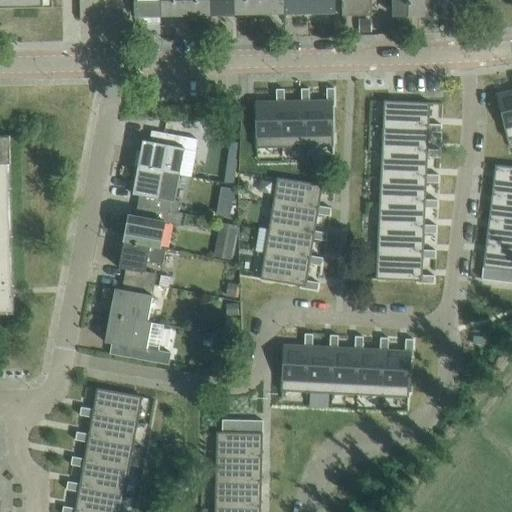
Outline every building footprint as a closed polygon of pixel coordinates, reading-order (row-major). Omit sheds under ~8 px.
[(94,0),(80,0),(81,20),(81,19),(95,19),(94,0)] [(105,0),(94,0),(95,19),(106,19),(105,0)] [(118,0),(105,0),(106,19),(119,19),(118,0)] [(129,0),(118,0),(119,19),(130,18),(129,0)] [(135,0),(136,15),(147,15),(147,23),(161,23),(161,15),(161,0),(135,0)] [(186,14),(185,0),(161,0),(161,15),(186,14)] [(211,14),(210,0),(185,0),(186,14),(211,14)] [(235,13),(234,0),(210,0),(211,14),(235,13)] [(260,13),(259,0),(234,0),(235,13),(260,13)] [(284,12),(284,0),(259,0),(260,13),(284,12)] [(309,12),(308,0),(284,0),(284,12),(309,12)] [(334,11),(334,0),(308,0),(309,12),(334,11)] [(373,15),(372,0),(342,0),(343,16),(373,15)] [(424,14),(423,0),(394,0),(395,15),(424,14)] [(372,19),(360,19),(360,32),(372,32),(372,19)] [(285,101),(282,101),(283,147),(308,147),(307,101),(310,101),(310,88),(302,89),(302,101),(285,101)] [(310,101),(307,101),(308,147),(333,147),(334,146),(333,106),(336,106),(335,88),(328,88),(327,88),(327,100),(310,101)] [(257,102),(256,102),(256,148),(257,148),(283,147),(282,101),(285,101),(285,89),(277,89),(277,101),(257,102)] [(511,90),(497,94),(507,139),(511,137),(511,90)] [(384,100),(383,126),(430,129),(429,132),(442,132),(442,124),(430,124),(431,102),(384,100)] [(383,126),(382,152),(428,154),(428,157),(441,158),(441,149),(429,149),(429,132),(430,129),(383,126)] [(180,173),(185,149),(196,151),(199,139),(159,132),(157,143),(143,140),(138,166),(165,171),(180,173)] [(0,314),(15,314),(10,135),(0,135),(0,314)] [(230,142),(228,160),(240,161),(240,156),(241,142),(230,142)] [(382,152),(381,177),(427,179),(427,182),(440,183),(440,175),(428,174),(428,157),(428,154),(382,152)] [(511,166),(496,164),(493,191),(511,192),(511,166)] [(138,166),(133,193),(147,196),(145,206),(179,212),(181,201),(175,200),(180,173),(165,171),(138,166)] [(277,178),(273,203),(319,211),(319,214),(331,216),(332,208),(320,206),(323,186),(323,185),(278,177),(277,178)] [(381,177),(380,202),(426,204),(426,207),(439,208),(439,200),(426,199),(427,182),(427,179),(381,177)] [(511,192),(493,191),(490,216),(511,218),(511,192)] [(380,202),(379,227),(425,229),(425,233),(437,233),(438,225),(425,224),(426,207),(426,204),(380,202)] [(273,203),(269,228),(315,235),(314,239),(326,241),(328,233),(316,231),(319,214),(319,211),(273,203)] [(219,204),(217,216),(231,218),(233,206),(219,204)] [(161,246),(165,221),(181,224),(183,213),(179,212),(145,206),(143,217),(129,214),(124,240),(166,248),(166,247),(161,246)] [(511,218),(490,216),(487,241),(511,243),(511,218)] [(379,227),(378,252),(424,254),(424,258),(436,258),(437,250),(424,250),(425,233),(425,229),(379,227)] [(269,228),(265,253),(311,260),(310,263),(322,265),(324,258),(324,257),(312,255),(314,239),(315,235),(269,228)] [(147,270),(149,260),(163,263),(166,248),(124,240),(119,268),(133,270),(131,280),(156,284),(158,273),(147,270)] [(219,241),(216,255),(231,258),(233,244),(219,241)] [(511,243),(487,241),(484,267),(492,268),(499,269),(507,270),(511,270),(511,243)] [(378,252),(376,279),(417,281),(417,283),(435,283),(436,275),(423,275),(424,258),(424,254),(378,252)] [(261,278),(261,279),(301,285),(301,288),(318,290),(319,283),(319,282),(308,280),(310,263),(311,260),(265,253),(261,278)] [(484,267),(482,278),(490,279),(492,268),(484,267)] [(492,268),(490,279),(498,280),(499,269),(492,268)] [(499,269),(498,280),(506,281),(507,270),(499,269)] [(149,321),(153,296),(156,284),(131,280),(129,291),(115,288),(110,315),(149,321)] [(230,281),(228,294),(237,296),(240,282),(230,281)] [(239,300),(227,301),(228,314),(240,313),(239,300)] [(149,322),(149,321),(110,315),(105,342),(119,344),(117,355),(169,364),(171,353),(147,348),(152,322),(149,322)] [(284,344),(281,391),(282,391),(307,392),(310,346),(313,346),(314,334),(306,333),(305,345),(285,344),(284,344)] [(310,346),(307,392),(333,393),(335,347),(338,347),(339,335),(331,335),(330,347),(313,346),(310,346)] [(335,347),(333,393),(358,395),(360,348),(363,348),(364,336),(356,336),(355,348),(338,347),(335,347)] [(360,348),(358,395),(383,396),(385,350),(389,350),(389,338),(381,337),(380,349),(363,348),(360,348)] [(385,350),(383,396),(408,397),(409,397),(411,356),(414,357),(414,339),(407,339),(406,339),(406,351),(389,350),(385,350)] [(81,407),(80,415),(92,417),(93,414),(138,422),(143,397),(143,396),(97,388),(97,389),(94,409),(82,407),(81,407)] [(77,432),(76,439),(88,442),(88,439),(134,447),(138,422),(93,414),(92,417),(89,434),(77,431),(77,432)] [(223,420),(223,431),(231,432),(231,419),(223,419),(223,420)] [(231,419),(231,432),(239,432),(239,420),(231,419)] [(239,420),(239,432),(247,432),(247,420),(239,420)] [(247,420),(247,432),(255,432),(255,420),(247,420)] [(255,420),(255,432),(263,432),(264,420),(255,420)] [(217,432),(216,458),(263,459),(263,432),(255,432),(247,432),(239,432),(231,432),(223,431),(217,431),(217,432)] [(73,457),(71,464),(83,466),(84,463),(129,472),(134,447),(88,439),(88,442),(85,458),(73,456),(73,457)] [(216,458),(216,483),(262,484),(263,459),(216,458)] [(68,482),(67,489),(79,491),(79,488),(125,496),(129,472),(84,463),(83,466),(80,483),(68,481),(68,482)] [(216,483),(215,508),(262,509),(262,484),(216,483)] [(64,507),(62,511),(122,511),(125,496),(79,488),(79,491),(76,508),(64,506),(64,507)]
